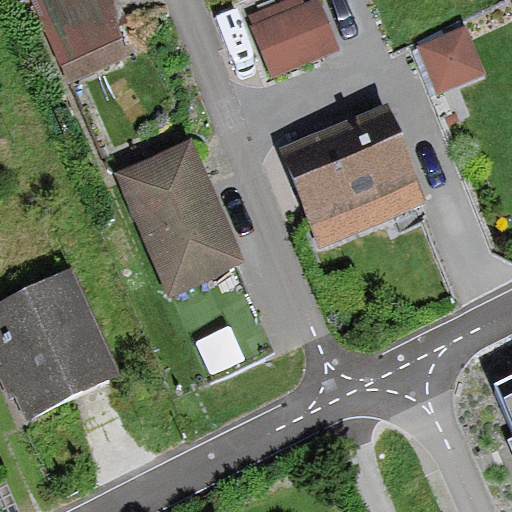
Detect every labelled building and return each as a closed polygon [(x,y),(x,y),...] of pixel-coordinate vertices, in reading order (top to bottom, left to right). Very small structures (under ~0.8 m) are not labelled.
[(30,0),(70,90),(129,64),(117,2),(116,0),(30,0)] [(341,54),(320,2),(252,29),(273,82),(341,54)] [(469,30),(418,51),(438,101),(489,80),(469,30)] [(426,211),(389,112),(279,154),(309,232),(385,203),(393,223),(426,211)] [(248,273),(193,147),(116,180),(169,303),(174,301),(211,386),(277,358),(241,276),(248,273)] [(122,385),(74,277),(0,309),(0,367),(27,428),(122,385)] [(511,390),(496,397),(511,434),(511,443),(508,445),(511,453),(511,390)]
